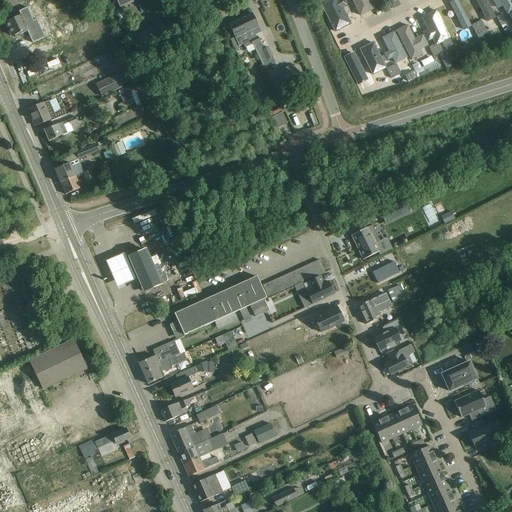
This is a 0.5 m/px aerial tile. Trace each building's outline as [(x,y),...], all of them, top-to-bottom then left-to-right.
[(116,0),(121,8),(137,0),(116,0)] [(334,0),(328,0),(317,6),(331,35),(347,27),(340,12),(345,10),(341,1),(336,3),(334,0)] [(346,0),(357,20),(371,13),(368,6),(372,4),(369,0),(346,0)] [(483,0),(471,0),(481,20),(484,25),(493,21),(483,0)] [(511,3),(510,0),(494,0),(504,18),(511,14),(511,3)] [(469,25),(458,2),(451,5),(463,28),(469,25)] [(24,10),(6,18),(7,22),(6,23),(12,36),(15,35),(16,37),(22,34),(27,31),(33,43),(45,38),(36,19),(34,20),(30,12),(26,14),(24,10)] [(425,34),(422,36),(426,45),(430,43),(431,46),(434,45),(439,42),(447,39),(434,12),(418,20),(425,34)] [(467,14),(472,23),(475,21),(471,12),(467,14)] [(241,19),(253,44),(255,49),(262,45),(258,37),(257,37),(256,35),(262,32),(252,14),(241,19)] [(496,17),(501,26),(504,24),(505,27),(508,26),(501,14),(496,17)] [(246,48),(253,44),(241,19),(229,25),(237,43),(239,46),(244,44),(246,48)] [(477,23),(482,33),(486,30),(484,25),(481,20),(477,23)] [(477,35),(482,33),(477,23),(472,25),(477,35)] [(406,26),(393,33),(409,64),(421,58),(419,53),(427,49),(421,37),(413,41),(406,26)] [(482,33),(477,35),(482,46),(487,44),(482,33)] [(404,60),(391,34),(378,41),(391,67),(396,64),(404,60)] [(439,42),(434,45),(439,55),(447,69),(452,66),(444,52),(439,42)] [(370,44),(355,52),(370,79),(385,72),(370,44)] [(434,57),(439,55),(434,45),(431,46),(429,47),(434,57)] [(273,57),(269,48),(258,53),(263,62),(273,57)] [(354,83),(363,80),(352,48),(343,51),(354,83)] [(418,77),(439,66),(436,61),(415,72),(418,77)] [(391,67),(396,76),(401,74),(396,64),(391,67)] [(290,67),(281,71),(276,73),(283,87),(297,81),(290,67)] [(391,79),(396,76),(391,67),(386,69),(391,79)] [(408,81),(417,77),(414,71),(405,76),(408,81)] [(116,76),(96,85),(101,97),(122,87),(116,76)] [(119,91),(126,106),(135,102),(134,101),(139,99),(135,90),(131,92),(128,87),(119,91)] [(51,121),(63,116),(67,115),(64,109),(55,113),(49,101),(29,110),(36,126),(51,120),(51,121)] [(274,116),(271,118),(277,129),(288,123),(282,113),(280,114),(274,116)] [(155,116),(149,125),(155,129),(161,121),(155,116)] [(49,141),(63,135),(68,133),(66,129),(78,123),(75,117),(63,122),(45,130),(49,141)] [(121,142),(114,145),(118,156),(126,153),(121,142)] [(98,143),(86,148),(76,152),(79,159),(89,155),(100,150),(98,143)] [(107,160),(113,156),(108,149),(102,154),(107,160)] [(78,160),(70,163),(55,170),(60,182),(76,176),(83,173),(84,171),(81,164),(79,164),(78,160)] [(91,170),(83,173),(87,182),(95,179),(91,170)] [(81,188),(77,179),(76,176),(60,182),(66,195),(81,188)] [(126,183),(124,178),(110,182),(112,188),(126,183)] [(405,202),(381,214),(385,223),(410,211),(405,202)] [(133,224),(156,215),(154,209),(130,218),(133,224)] [(451,211),(441,216),(445,224),(455,219),(451,211)] [(372,225),(352,235),(364,260),(380,252),(376,244),(380,241),(372,225)] [(386,240),(378,243),(380,250),(388,247),(386,240)] [(168,281),(157,256),(150,259),(146,250),(129,257),(144,292),(168,281)] [(125,253),(106,261),(117,287),(136,279),(125,253)] [(314,262),(320,275),(325,272),(320,260),(314,262)] [(308,265),(314,277),(320,275),(314,262),(308,265)] [(394,262),(372,273),(378,284),(400,273),(394,262)] [(466,281),(482,273),(478,264),(466,270),(467,271),(462,273),(458,275),(462,282),(466,280),(466,281)] [(303,268),(308,280),(314,277),(308,265),(303,268)] [(297,270),(303,282),(308,280),(303,268),(297,270)] [(291,273),(297,285),(303,282),(297,270),(291,273)] [(286,275),(291,288),(297,285),(291,273),(286,275)] [(280,278),(286,290),(291,288),(286,275),(280,278)] [(321,276),(303,284),(304,285),(308,293),(308,294),(313,304),(334,294),(329,281),(324,284),(321,276)] [(267,298),(257,277),(175,314),(178,321),(170,325),(175,336),(184,335),(184,336),(225,317),(234,313),(240,310),(246,308),(267,298)] [(274,280),(280,293),(286,290),(280,278),(274,280)] [(269,283),(274,295),(280,293),(274,280),(269,283)] [(443,286),(447,290),(452,283),(448,280),(443,286)] [(180,299),(200,291),(196,281),(176,289),(180,299)] [(274,295),(269,283),(263,286),(269,298),(274,295)] [(404,298),(402,293),(399,286),(388,290),(391,299),(393,303),(404,298)] [(361,313),(389,300),(386,293),(358,306),(361,313)] [(264,300),(251,306),(256,317),(269,311),(264,300)] [(389,300),(361,313),(366,325),(381,318),(378,313),(392,307),(389,300)] [(314,318),(321,332),(344,322),(337,307),(314,318)] [(234,313),(225,317),(228,325),(237,321),(234,313)] [(378,351),(385,348),(386,351),(395,346),(394,344),(399,341),(397,335),(403,333),(397,321),(382,328),(384,333),(372,338),(378,351)] [(231,332),(222,336),(225,343),(230,341),(234,339),(231,332)] [(330,343),(338,339),(336,334),(327,338),(330,343)] [(210,348),(224,343),(221,335),(207,341),(210,348)] [(74,341),(28,362),(41,390),(86,369),(74,341)] [(181,354),(178,349),(174,341),(153,350),(155,356),(139,363),(144,373),(169,362),(169,360),(181,355),(181,354)] [(391,361),(386,364),(391,375),(407,367),(403,358),(408,355),(415,352),(411,345),(398,351),(389,356),(391,361)] [(334,354),(336,358),(348,353),(346,348),(334,354)] [(165,377),(162,371),(164,370),(165,372),(173,369),(172,367),(188,360),(184,353),(181,354),(181,355),(169,360),(169,362),(144,373),(149,384),(165,377)] [(303,363),(300,355),(295,357),(299,365),(303,363)] [(442,374),(441,374),(442,375),(449,391),(449,392),(450,391),(468,383),(477,379),(477,378),(470,362),(469,362),(460,366),(459,364),(451,368),(452,370),(442,374)] [(182,379),(170,384),(176,397),(185,393),(193,390),(188,377),(200,372),(197,366),(189,370),(179,374),(182,379)] [(476,385),(452,396),(459,412),(467,409),(469,409),(471,408),(473,413),(493,404),(487,392),(481,395),(476,385)] [(169,407),(160,411),(165,422),(174,418),(186,413),(184,409),(189,407),(185,400),(169,407)] [(220,413),(220,412),(223,410),(220,404),(197,415),(200,423),(220,413)] [(412,430),(422,425),(413,405),(403,410),(412,430)] [(393,414),(402,434),(412,430),(403,410),(393,414)] [(393,414),(383,419),(392,439),(402,434),(393,414)] [(383,419),(373,423),(382,444),(392,439),(383,419)] [(490,423),(468,433),(475,449),(497,439),(490,423)] [(271,424),(254,431),(259,442),(276,435),(271,424)] [(179,430),(170,434),(178,453),(209,439),(211,438),(210,435),(204,437),(201,431),(200,432),(195,434),(191,425),(179,430)] [(115,442),(116,444),(131,438),(127,429),(95,442),(98,449),(115,442)] [(209,439),(178,453),(183,464),(199,457),(209,453),(211,452),(228,444),(223,433),(211,438),(209,439)] [(257,443),(253,434),(252,434),(245,437),(249,447),(257,443)] [(95,453),(94,450),(96,449),(94,445),(96,444),(94,440),(79,446),(84,458),(95,453)] [(242,442),(235,445),(239,452),(245,448),(242,442)] [(129,444),(123,446),(127,460),(133,458),(129,444)] [(415,465),(435,456),(430,446),(410,455),(415,465)] [(360,457),(364,455),(362,450),(358,452),(351,455),(354,462),(361,459),(360,457)] [(199,457),(183,464),(189,476),(219,463),(217,457),(212,459),(209,453),(199,457)] [(415,465),(419,475),(439,466),(435,456),(415,465)] [(140,461),(124,464),(126,475),(142,471),(140,461)] [(424,485),(444,476),(439,466),(419,475),(424,485)] [(305,468),(293,473),(296,479),(308,474),(305,468)] [(215,474),(192,485),(200,503),(223,492),(215,474)] [(413,477),(418,486),(422,483),(418,475),(413,477)] [(428,495),(448,486),(444,476),(424,485),(428,495)] [(327,485),(330,492),(339,488),(337,485),(344,482),(343,478),(327,485)] [(245,481),(231,487),(235,495),(249,489),(245,481)] [(433,504),(453,495),(448,486),(428,495),(433,504)] [(294,488),(273,498),(277,507),(298,497),(294,488)] [(433,504),(435,511),(442,511),(457,505),(453,495),(433,504)] [(204,511),(227,511),(235,509),(232,502),(226,505),(227,507),(221,509),(219,504),(204,511)]
